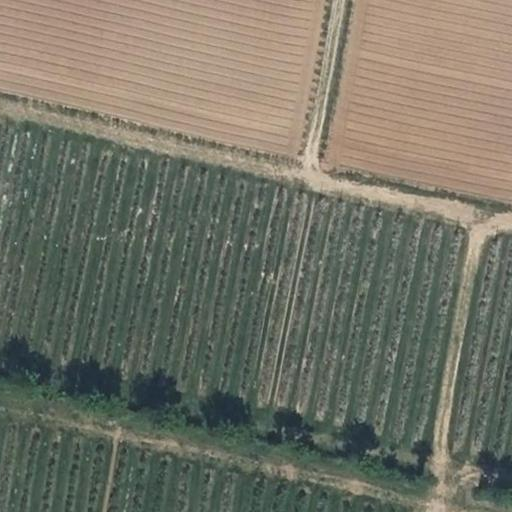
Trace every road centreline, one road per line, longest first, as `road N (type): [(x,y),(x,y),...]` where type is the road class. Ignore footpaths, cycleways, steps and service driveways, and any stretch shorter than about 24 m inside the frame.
road 1 (track): [(0,108),(511,220)]
road 2 (track): [(511,479),(0,370)]
road 3 (track): [(0,407),(434,511)]
road 4 (track): [(480,213),(436,511)]
road 5 (track): [(337,0),(309,176)]
